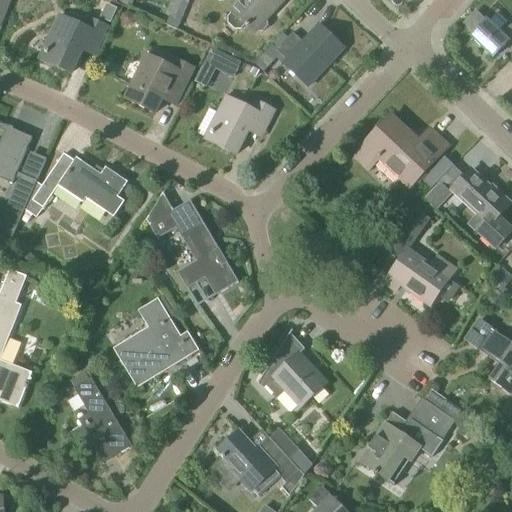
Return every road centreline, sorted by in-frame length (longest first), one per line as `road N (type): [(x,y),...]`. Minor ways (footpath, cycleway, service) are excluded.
road 1 (residential): [(259,215),(57,101),(0,78)]
road 2 (residential): [(139,511),(277,303)]
road 3 (residential): [(259,215),(408,49)]
road 4 (residential): [(407,375),(301,302),(277,303)]
road 5 (residential): [(511,146),(408,49)]
road 6 (residential): [(0,457),(109,511)]
